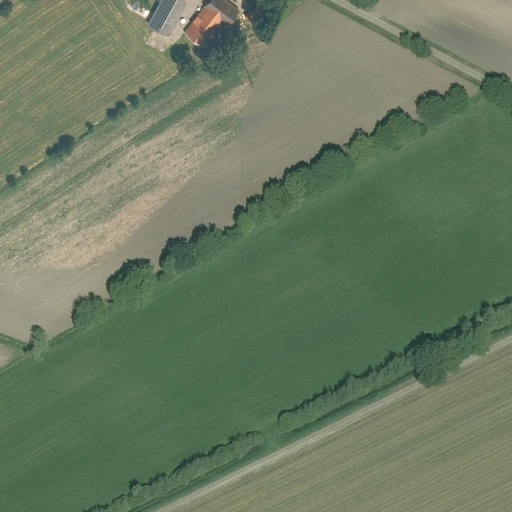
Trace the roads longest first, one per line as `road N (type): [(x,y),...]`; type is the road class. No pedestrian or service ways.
road 1 (unclassified): [(156,511),(511,335)]
road 2 (unclassified): [(511,92),(339,0)]
